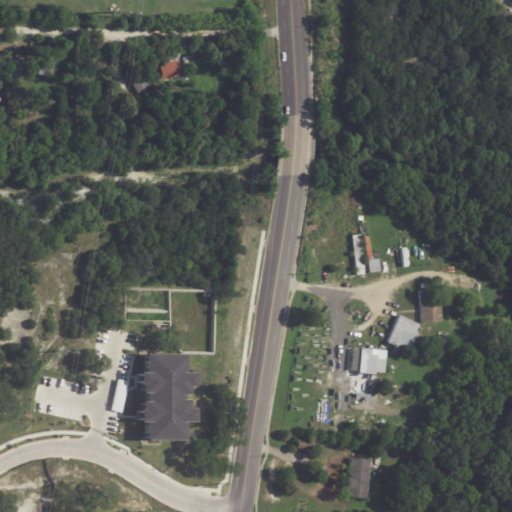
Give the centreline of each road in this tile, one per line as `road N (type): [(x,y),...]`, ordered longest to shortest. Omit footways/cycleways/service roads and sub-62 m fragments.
road 1 (tertiary): [(290,187),(237,511)]
road 2 (residential): [(238,511),(176,499),(92,452),(55,447),(0,464)]
